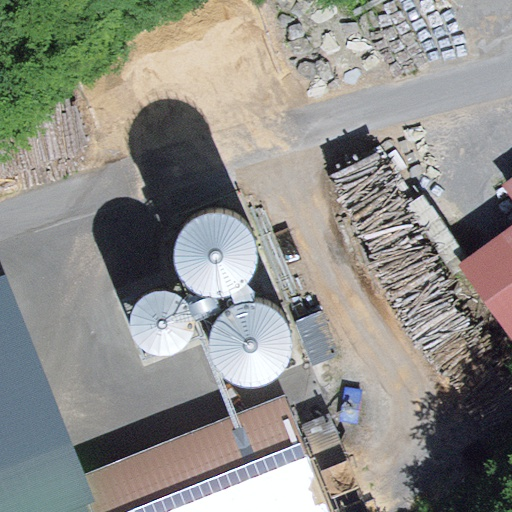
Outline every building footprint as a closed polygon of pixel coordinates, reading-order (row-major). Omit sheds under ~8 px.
[(511,193),(511,230),(469,261),(511,319),(511,185),(508,188),(511,193)] [(206,292),(226,287),(242,273),(248,254),(243,233),(229,218),(209,212),(189,216),(174,230),(168,250),(172,270),(186,285),(206,292)] [(0,511),(72,511),(0,330),(0,286),(2,286),(0,282),(0,511)] [(141,352),(156,351),(170,343),(177,329),(176,313),(167,300),(153,293),(137,294),(124,302),(117,316),(118,332),(127,345),(141,352)] [(234,372),(254,369),(271,357),(279,338),(276,318),(264,301),(245,293),(224,295),(208,308),(200,327),(202,347),(215,364),(234,372)] [(73,511),(330,511),(296,423),(73,511)]
